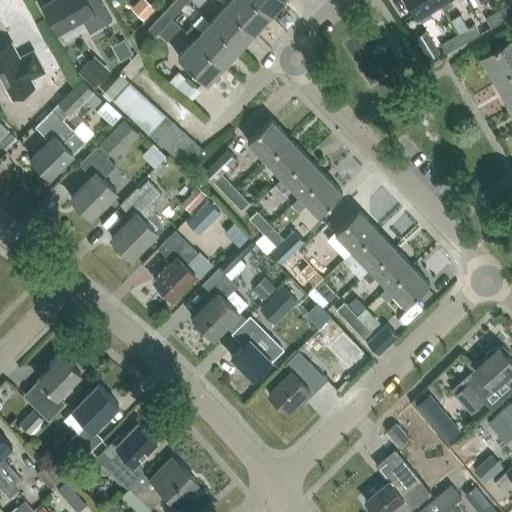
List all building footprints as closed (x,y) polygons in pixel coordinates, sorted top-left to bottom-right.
[(52,0),(43,6),(59,33),(82,19),(90,32),(112,19),(100,0),(91,0),(88,2),(86,0),(52,0)] [(143,0),(134,11),(143,19),(155,6),(148,0),(143,0)] [(186,0),(175,0),(170,5),(178,13),(188,1),(186,0)] [(255,32),(270,15),(253,0),(229,0),(225,5),(255,32)] [(253,0),(270,15),(284,0),(253,0)] [(431,17),(427,10),(439,3),(437,0),(407,0),(421,22),(431,17)] [(511,2),(502,8),(507,18),(511,15),(511,2)] [(255,32),(225,5),(210,22),(239,49),(255,32)] [(491,27),(507,18),(502,8),(486,17),(491,27)] [(173,18),(165,11),(149,28),(157,35),(173,18)] [(224,66),(239,49),(210,22),(202,30),(194,23),(187,31),(195,38),(224,66)] [(475,23),(457,34),(462,44),(481,33),(475,23)] [(429,36),(425,30),(415,36),(419,42),(429,58),(439,52),(429,36)] [(462,44),(457,34),(449,39),(441,44),(446,53),(462,44)] [(125,37),(114,44),(122,57),(133,50),(125,37)] [(195,38),(179,55),(208,83),(224,66),(195,38)] [(36,94),(51,86),(40,64),(28,71),(12,42),(0,48),(0,71),(6,83),(14,78),(21,91),(32,85),(36,94)] [(495,83),(511,72),(511,45),(510,42),(481,59),(495,83)] [(94,86),(110,69),(94,54),(79,71),(94,86)] [(364,68),(372,82),(399,68),(392,54),(364,68)] [(508,106),(511,103),(511,72),(495,83),(508,106)] [(53,109),(36,126),(50,139),(32,157),(51,176),(74,152),(73,152),(85,140),(63,118),(70,112),(71,113),(93,90),(82,79),(52,108),(53,109)] [(113,100),(132,118),(149,99),(130,82),(113,100)] [(26,118),(48,106),(41,92),(19,104),(26,118)] [(108,98),(99,108),(114,121),(123,112),(108,98)] [(149,99),(132,118),(148,132),(165,114),(149,99)] [(150,132),(159,141),(176,123),(166,114),(150,132)] [(100,141),(116,157),(140,133),(125,118),(100,141)] [(247,141),(265,159),(289,136),(271,118),(247,141)] [(0,140),(10,130),(0,121),(0,140)] [(185,132),(176,123),(159,141),(168,149),(185,132)] [(12,132),(1,143),(7,150),(18,139),(12,132)] [(194,140),(185,132),(168,149),(177,158),(194,140)] [(265,159),(282,177),(307,154),(289,136),(265,159)] [(187,166),(203,149),(194,140),(177,158),(187,166)] [(103,177),(116,165),(97,146),(81,163),(93,175),(71,196),(91,216),(117,191),(103,177)] [(205,172),(228,195),(236,188),(222,174),(237,159),(228,149),(205,172)] [(290,185),(300,195),(324,172),(307,154),(282,177),(276,183),(283,191),(290,185)] [(318,214),(342,191),(324,172),(300,195),(318,214)] [(132,256),(158,231),(144,217),(156,205),(153,202),(162,192),(148,178),(139,187),(138,186),(121,203),(133,215),(112,236),(132,256)] [(202,199),(207,194),(197,184),(192,190),(202,199)] [(236,188),(228,195),(242,209),(250,202),(236,188)] [(200,234),(221,212),(208,200),(187,222),(200,234)] [(342,239),(352,250),(376,227),(359,208),(335,232),(330,237),(337,244),(342,239)] [(250,218),(264,232),(272,225),(258,210),(250,218)] [(234,220),(226,230),(240,242),(248,233),(234,220)] [(285,239),(272,225),(264,232),(278,246),(285,239)] [(394,245),(376,227),(352,250),(370,268),(394,245)] [(158,247),(172,260),(154,279),(173,297),(196,274),(186,263),(197,252),(175,230),(158,247)] [(278,246),(271,252),(272,253),(282,263),(296,249),(304,241),(294,230),(285,239),(278,246)] [(412,263),(394,245),(370,268),(363,275),(371,282),(377,276),(387,286),(412,263)] [(293,262),(314,285),(322,277),(310,265),(317,259),(307,248),(293,262)] [(412,263),(387,286),(382,291),(390,299),(395,294),(406,305),(430,282),(412,263)] [(239,311),(226,297),(238,285),(219,266),(203,283),(215,295),(193,317),(213,337),(239,311)] [(267,298),(278,286),(267,275),(256,288),(267,298)] [(322,277),(314,285),(328,300),(337,292),(322,277)] [(260,307),(275,323),(299,300),(283,284),(260,307)] [(321,323),(331,311),(318,300),(308,311),(321,323)] [(357,315),(345,301),(337,309),(350,322),(357,315)] [(232,332),(243,343),(231,355),(254,378),(272,360),(253,341),(265,330),(250,315),(232,332)] [(372,330),(357,315),(350,322),(364,338),(372,330)] [(368,342),(379,353),(399,333),(388,322),(368,342)] [(495,345),(485,354),(487,356),(475,367),(484,377),(472,387),(468,382),(456,394),(472,412),(485,401),(481,397),(493,386),(493,387),(511,369),(511,359),(508,355),(510,352),(503,344),(501,347),(499,345),(497,347),(495,345)] [(352,345),(344,354),(360,367),(368,358),(352,345)] [(290,371),(269,392),(287,411),(307,391),(311,395),(323,383),(306,365),(310,362),(298,350),(284,364),(290,371)] [(62,354),(40,378),(49,386),(33,403),(50,419),(66,402),(59,395),(81,372),(62,354)] [(87,422),(68,441),(84,457),(103,437),(94,428),(119,403),(99,383),(74,408),(87,422)] [(430,393),(416,404),(447,441),(461,430),(430,393)] [(511,401),(489,421),(506,441),(511,435),(511,401)] [(30,432),(44,418),(34,408),(20,423),(30,432)] [(143,470),(136,463),(158,441),(138,422),(123,438),(119,434),(104,450),(118,465),(113,470),(128,485),(143,470)] [(0,431),(0,469),(2,471),(10,464),(11,463),(3,455),(13,446),(0,431)] [(135,492),(151,507),(160,498),(154,492),(160,486),(176,503),(198,481),(180,463),(180,464),(172,456),(158,470),(158,469),(150,477),(143,470),(128,485),(135,492)] [(73,468),(64,459),(54,468),(63,477),(73,468)] [(60,476),(47,462),(36,471),(51,487),(61,478),(60,476)] [(486,485),(495,476),(483,463),(473,472),(486,485)] [(10,464),(2,471),(2,472),(14,484),(22,477),(10,464)] [(411,487),(421,479),(408,464),(365,499),(375,511),(387,511),(392,508),(396,511),(408,511),(419,503),(418,502),(412,507),(397,489),(406,482),(411,487)] [(14,484),(2,472),(0,473),(0,485),(6,492),(14,484)] [(56,489),(76,511),(87,501),(67,479),(56,489)] [(14,484),(6,492),(11,498),(19,490),(14,484)] [(460,511),(453,502),(461,496),(451,484),(416,511),(460,511)] [(465,494),(479,511),(490,503),(476,485),(465,494)] [(25,499),(16,507),(20,511),(30,511),(34,509),(25,499)]
